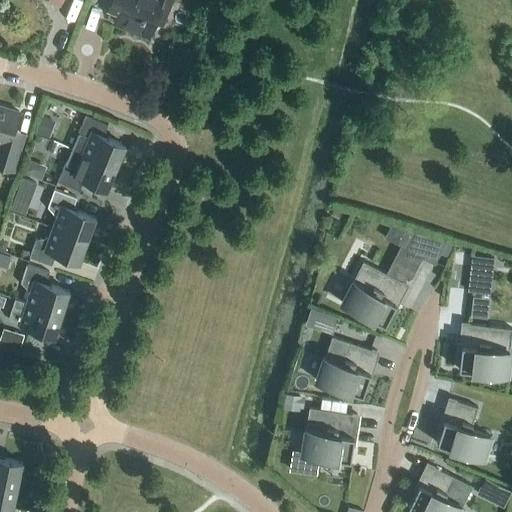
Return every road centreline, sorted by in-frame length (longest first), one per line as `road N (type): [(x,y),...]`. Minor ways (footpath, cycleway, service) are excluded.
road 1 (residential): [(0,65),(129,104),(165,124),(177,143),(85,425)]
road 2 (residential): [(389,459),(424,375),(427,320),(409,349),(387,430)]
road 3 (unclassified): [(264,511),(195,462),(85,425)]
